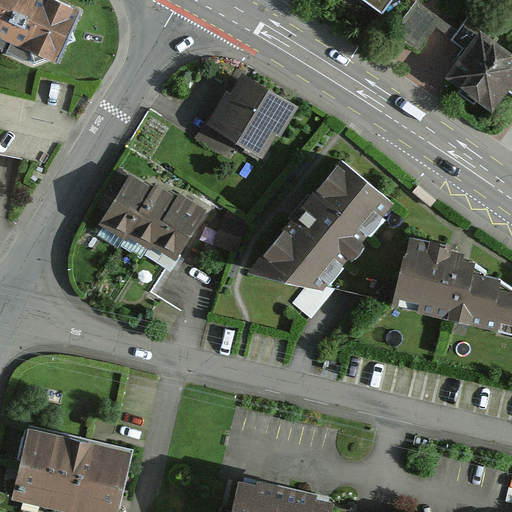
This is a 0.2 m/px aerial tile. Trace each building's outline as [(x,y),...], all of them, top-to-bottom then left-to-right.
[(80,12),(54,0),(0,0),(0,37),(56,64),(80,12)] [(398,0),(365,0),(386,16),(398,0)] [(421,47),(444,21),(420,0),(397,26),(421,47)] [(511,45),(476,17),(461,36),(480,50),(461,74),(508,111),(511,106),(511,45)] [(228,91),(198,137),(225,154),(238,135),(266,153),(297,105),(248,74),(235,95),(228,91)] [(349,160),(258,267),(326,286),(398,201),(349,160)] [(165,193),(143,178),(111,224),(132,239),(136,233),(165,193)] [(165,193),(136,233),(158,248),(163,241),(190,202),(169,187),(165,193)] [(190,202),(163,241),(184,256),(215,212),(193,197),(190,202)] [(218,242),(237,247),(243,216),(224,212),(218,242)] [(487,258),(415,241),(400,302),(511,328),(511,291),(481,284),(487,258)] [(119,511),(133,452),(28,429),(12,499),(69,511),(119,511)] [(333,511),(335,503),(238,480),(230,511),(333,511)]
